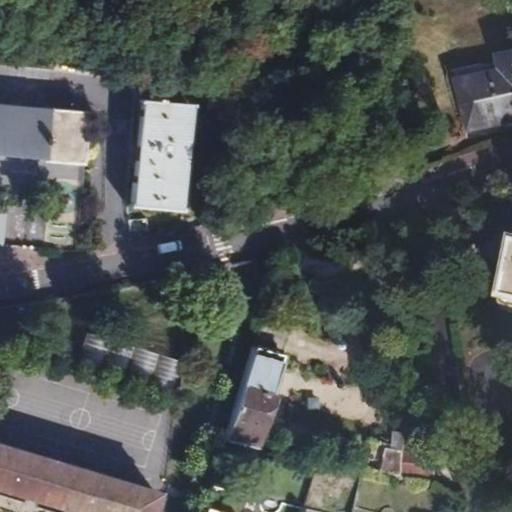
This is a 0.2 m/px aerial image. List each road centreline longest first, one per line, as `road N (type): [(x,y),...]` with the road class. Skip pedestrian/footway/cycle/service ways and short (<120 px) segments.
road 1 (residential): [(0,292),(434,190)]
road 2 (residential): [(434,190),(452,380),(465,457),(487,511)]
